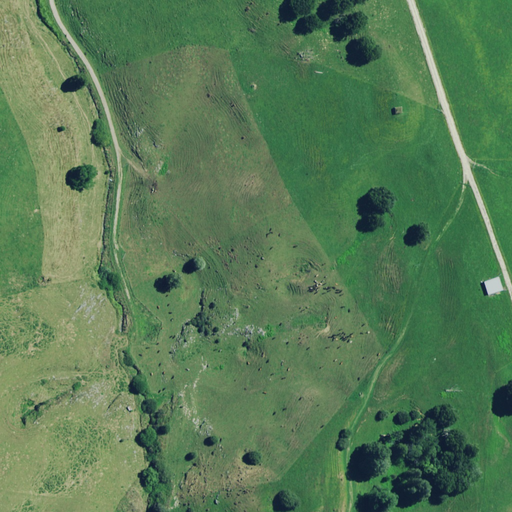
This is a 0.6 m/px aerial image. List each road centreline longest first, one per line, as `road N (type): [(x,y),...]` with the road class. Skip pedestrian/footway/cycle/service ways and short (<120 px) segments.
road 1 (track): [(52,0),(98,85),(114,137),(115,243),(129,298)]
road 2 (track): [(410,0),(511,296)]
